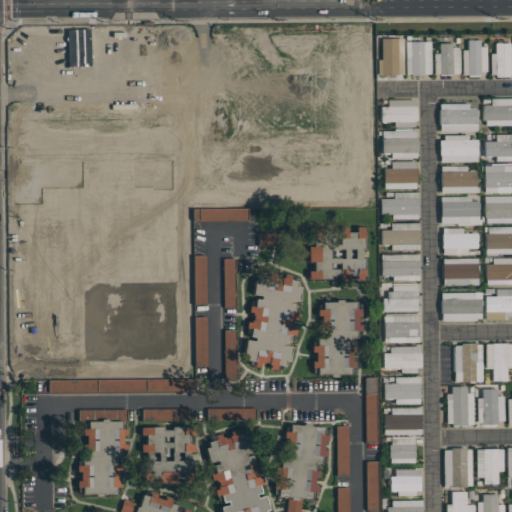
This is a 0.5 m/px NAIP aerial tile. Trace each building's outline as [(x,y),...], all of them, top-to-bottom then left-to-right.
[(379,39),(379,75),(403,75),(403,38),(379,39)] [(486,75),(486,47),(479,47),(479,40),(466,40),(466,50),(461,50),(461,74),(486,75)] [(430,42),(405,41),(404,74),(430,75),(430,42)] [(490,76),(511,75),(511,43),(493,44),(493,53),(489,53),(490,76)] [(459,75),(458,45),(437,45),(437,53),(433,53),(433,75),(459,75)] [(511,98),(489,98),(489,105),(482,105),(482,125),(511,125),(511,98)] [(415,126),(415,101),(379,102),(379,122),(394,122),(394,127),(415,126)] [(438,132),(476,131),(476,109),(468,109),(468,104),(438,104),(438,132)] [(416,130),(380,131),(381,154),(389,154),(389,158),(417,158),(416,130)] [(511,160),(511,134),(494,135),(494,141),(483,141),(483,157),(494,157),(494,161),(511,160)] [(476,162),(476,139),(468,140),(468,135),(439,136),(440,162),(476,162)] [(415,189),(415,162),(390,161),(390,169),(383,168),(383,188),(415,189)] [(511,192),(511,165),(481,166),(482,193),(511,192)] [(475,171),(465,171),(465,166),(439,166),(439,193),(475,193),(475,171)] [(418,219),(418,192),(387,193),(387,198),(380,198),(380,214),(391,214),(391,219),(418,219)] [(511,223),(511,195),(483,196),(483,223),(511,223)] [(440,224),(478,224),(477,201),(470,201),(470,196),(439,197),(440,224)] [(247,208),(192,209),(192,222),(247,221),(247,208)] [(418,250),(418,223),(389,223),(389,230),(379,230),(380,245),(390,245),(390,250),(418,250)] [(484,254),(511,253),(511,226),(483,227),(484,254)] [(320,230),(318,249),(308,248),(306,262),(313,263),(312,271),(319,272),(319,275),(339,278),(339,274),(355,275),(356,266),(360,267),(364,231),(347,229),(347,228),(339,227),(338,232),(320,230)] [(467,255),(467,248),(476,248),(476,233),(462,233),(462,228),(441,228),(441,254),(467,255)] [(7,249),(46,249),(46,233),(7,233),(7,249)] [(392,281),(419,280),(418,254),(380,255),(380,276),(391,276),(392,281)] [(205,256),(192,256),(193,302),(206,302),(205,256)] [(511,257),(486,257),(486,284),(511,284),(511,257)] [(476,258),(440,259),(441,286),(476,285),(476,258)] [(234,259),(222,259),(223,305),(235,305),(234,259)] [(7,268),(8,288),(38,287),(38,268),(7,268)] [(273,369),(289,361),(291,347),(284,346),(282,341),(295,336),(295,333),(292,326),(298,313),(293,312),(294,305),(298,302),(299,293),(290,273),(276,279),(273,273),(268,272),(266,276),(263,276),(254,280),(252,293),(263,298),(248,305),(247,312),(251,314),(246,326),(253,341),(245,340),(244,349),(253,369),(263,364),(273,369)] [(417,312),(417,285),(391,284),(391,292),(383,292),(383,311),(417,312)] [(440,321),(480,320),(479,292),(439,293),(440,321)] [(356,301),(318,301),(319,334),(316,334),(316,345),(313,345),(313,373),(353,373),(353,346),(349,346),(349,336),(356,336),(356,301)] [(418,342),(418,315),(382,316),(383,343),(418,342)] [(194,364),(206,364),(206,317),(193,317),(194,364)] [(234,330),(222,330),(224,379),(236,378),(234,330)] [(491,381),(506,381),(506,368),(511,368),(511,343),(484,344),(485,368),(491,368),(491,381)] [(480,344),(452,344),(453,382),(481,381),(480,344)] [(382,369),(399,368),(399,373),(419,373),(419,346),(388,347),(388,353),(382,353),(382,369)] [(376,378),(364,377),(364,393),(376,393),(376,378)] [(382,399),(393,399),(393,404),(419,404),(419,377),(394,377),(394,384),(382,384),(382,399)] [(184,379),(48,380),(48,393),(184,392),(184,379)] [(472,393),(466,393),(465,386),(446,387),(447,425),(472,425),(472,393)] [(503,396),(496,396),(496,389),(480,389),(480,399),(476,399),(476,424),(503,423),(503,396)] [(377,440),(376,394),(364,394),(364,440),(377,440)] [(206,420),(254,420),(254,408),(206,408),(206,420)] [(420,408),(390,408),(390,414),(382,414),(383,435),(420,434),(420,408)] [(141,421),(189,420),(189,409),(141,409),(141,421)] [(122,421),(110,422),(109,421),(86,422),(86,429),(83,429),(84,441),(81,449),(87,451),(87,458),(81,459),(77,472),(77,485),(76,487),(76,489),(90,493),(115,492),(118,482),(118,474),(121,466),(115,464),(115,463),(119,451),(122,451),(122,421)] [(284,460),(276,460),(275,490),(277,490),(277,497),(286,498),(285,511),(299,511),(300,496),(310,497),(311,492),(315,492),(315,478),(318,478),(318,467),(319,467),(320,457),(324,457),(325,435),(322,434),(322,426),(286,424),(284,460)] [(348,472),(347,426),(335,426),(335,472),(348,472)] [(189,428),(139,427),(139,436),(145,436),(145,444),(140,444),(139,452),(143,453),(143,483),(151,484),(151,477),(159,477),(159,482),(182,482),(182,469),(191,469),(191,461),(177,461),(177,452),(193,452),(193,444),(189,444),(189,428)] [(222,511),(264,511),(267,509),(265,496),(253,498),(264,482),(254,475),(259,468),(258,464),(243,454),(253,452),(251,440),(236,430),(232,431),(226,440),(218,434),(215,435),(205,449),(208,463),(219,460),(209,475),(210,478),(214,481),(217,496),(227,503),(222,509),(222,511)] [(388,463),(414,463),(413,438),(388,438),(388,463)] [(471,486),(470,449),(443,449),(443,487),(471,486)] [(475,449),(475,478),(482,477),(482,485),(496,484),(496,471),(502,471),(502,449),(475,449)] [(377,507),(377,462),(365,461),(364,507),(377,507)] [(419,470),(390,469),(390,494),(419,494),(419,470)] [(472,511),(473,505),(465,505),(465,492),(450,492),(450,504),(445,505),(444,511),(472,511)] [(135,511),(182,511),(175,510),(177,503),(149,495),(148,497),(140,494),(135,511)] [(502,511),(503,505),(496,505),(496,494),(481,494),(481,502),(476,502),(475,511),(502,511)] [(421,511),(421,500),(387,500),(386,511),(421,511)]
